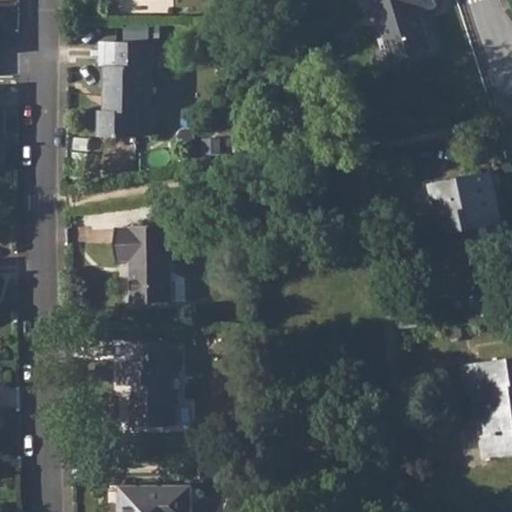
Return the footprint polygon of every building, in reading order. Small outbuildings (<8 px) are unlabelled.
[(375,0),(395,62),(435,49),(423,11),(438,6),(436,0),(375,0)] [(119,64),(109,64),(108,109),(104,109),(104,136),(141,135),(142,112),(152,112),(153,67),(156,67),(156,41),(120,41),(119,64)] [(492,200),(498,200),(491,170),(434,182),(444,234),(478,226),(482,239),(505,234),(502,222),(496,222),(492,200)] [(176,301),(176,272),(175,224),(135,224),(134,226),(120,227),(121,258),(135,259),(136,301),(176,301)] [(142,361),(133,360),(122,361),(122,384),(136,385),(136,393),(133,394),(133,423),(176,422),(176,406),(175,407),(175,360),(179,360),(179,342),(143,343),(142,361)] [(476,388),(485,456),(511,452),(511,357),(466,363),(469,388),(476,388)] [(121,484),(121,511),(128,511),(195,511),(196,484),(121,484)]
